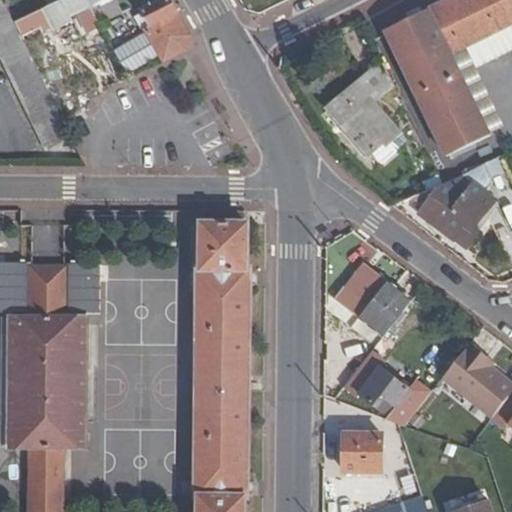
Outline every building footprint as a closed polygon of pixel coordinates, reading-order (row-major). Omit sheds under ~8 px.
[(0,0),(0,56),(47,153),(73,140),(71,135),(60,114),(51,96),(16,25),(3,0),(0,0)] [(67,0),(16,25),(51,96),(69,87),(40,29),(80,10),(92,35),(102,30),(100,26),(93,12),(86,0),(67,0)] [(91,0),(96,10),(115,1),(117,0),(91,0)] [(186,52),(190,35),(169,0),(165,0),(143,11),(151,25),(145,29),(165,63),(186,52)] [(511,0),(453,0),(390,31),(451,159),(493,139),(454,55),(469,47),(511,25),(511,0)] [(96,10),(93,12),(100,26),(109,21),(122,15),(115,1),(96,10)] [(100,26),(102,30),(111,49),(121,44),(109,21),(100,26)] [(147,32),(117,49),(132,74),(161,57),(147,32)] [(454,55),(493,139),(509,131),(469,47),(454,55)] [(371,101),(393,83),(382,61),(328,106),(370,154),(385,142),(388,145),(399,133),(371,101)] [(446,184),(443,185),(403,202),(457,241),(469,224),(477,229),(497,203),(463,176),(446,184)] [(243,511),(244,498),(247,498),(252,267),(248,267),(249,223),(205,223),(204,267),(199,267),(196,496),(200,496),(199,511),(243,511)] [(384,338),(414,299),(366,266),(347,290),(369,307),(359,320),(384,338)] [(32,318),(65,318),(65,268),(33,268),(32,318)] [(9,452),(30,452),(45,453),(84,454),(87,319),(65,318),(32,318),(11,318),(9,452)] [(486,357),(470,345),(436,391),(484,429),(501,409),(511,394),(511,381),(491,365),(484,360),(486,357)] [(347,386),(407,429),(427,402),(369,357),(347,386)] [(493,362),(486,357),(484,360),(491,365),(493,362)] [(511,424),(511,394),(501,409),(511,417),(511,421),(510,423),(511,424)] [(345,435),(344,472),(382,473),(382,436),(345,435)] [(30,452),(29,502),(61,502),(61,453),(45,453),(30,452)] [(425,511),(421,497),(409,501),(412,511),(425,511)] [(29,502),(28,511),(60,511),(61,502),(29,502)]
